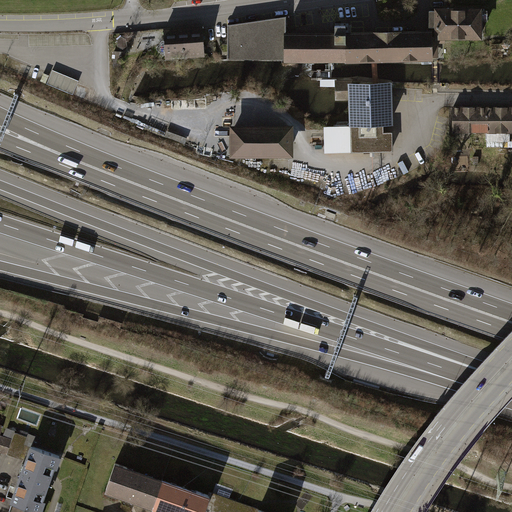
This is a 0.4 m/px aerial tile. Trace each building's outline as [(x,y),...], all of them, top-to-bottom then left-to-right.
[(432,32),(432,37),(480,37),(480,9),(448,9),(436,9),(436,11),(430,11),(430,32),(432,32)] [(227,60),(286,60),(286,34),(286,16),(228,25),(227,60)] [(286,34),(286,60),(346,59),(346,60),(432,58),(432,37),(432,32),(430,32),(346,34),(345,26),(335,26),(335,34),(286,34)] [(202,28),(164,31),(165,55),(204,52),(202,28)] [(52,73),(48,84),(73,95),(78,83),(79,81),(54,70),(52,73)] [(335,81),(335,99),(351,98),(350,83),(350,81),(335,81)] [(392,150),(391,133),(383,133),(382,124),(392,124),(391,82),(350,83),(351,126),(325,127),(326,152),(392,150)] [(511,107),(453,107),(453,132),(511,131),(511,107)] [(289,129),(234,129),(234,152),(289,153),(289,129)] [(10,439),(5,453),(17,458),(24,436),(12,432),(10,439)] [(0,451),(5,453),(10,439),(0,435),(0,451)] [(57,456),(29,446),(10,500),(14,502),(37,510),(57,456)] [(104,488),(151,504),(159,481),(113,464),(104,488)] [(151,504),(171,511),(200,511),(206,497),(159,481),(151,504)] [(214,494),(209,509),(218,511),(232,511),(236,502),(214,494)] [(14,502),(10,511),(40,511),(41,511),(37,510),(14,502)] [(248,511),(251,507),(236,502),(232,511),(248,511)]
